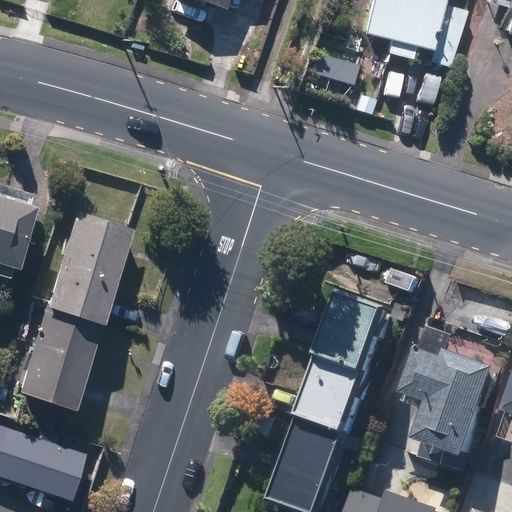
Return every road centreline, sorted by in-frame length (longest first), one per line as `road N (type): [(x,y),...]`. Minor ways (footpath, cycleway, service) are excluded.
road 1 (residential): [(156,511),(275,153)]
road 2 (secondary): [(275,153),(0,73)]
road 3 (secondary): [(511,226),(275,153)]
